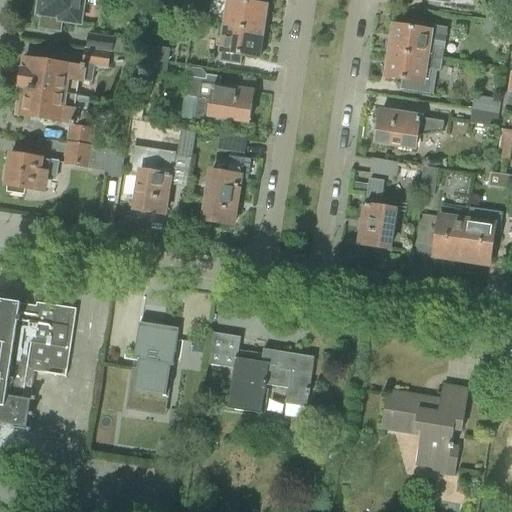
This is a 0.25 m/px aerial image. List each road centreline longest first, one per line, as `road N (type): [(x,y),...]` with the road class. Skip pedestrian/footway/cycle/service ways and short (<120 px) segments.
road 1 (residential): [(317,282),(358,0)]
road 2 (residential): [(305,0),(260,273)]
road 3 (residential): [(260,273),(0,237)]
road 4 (unknown): [(101,251),(66,469)]
road 5 (residential): [(511,316),(317,282)]
